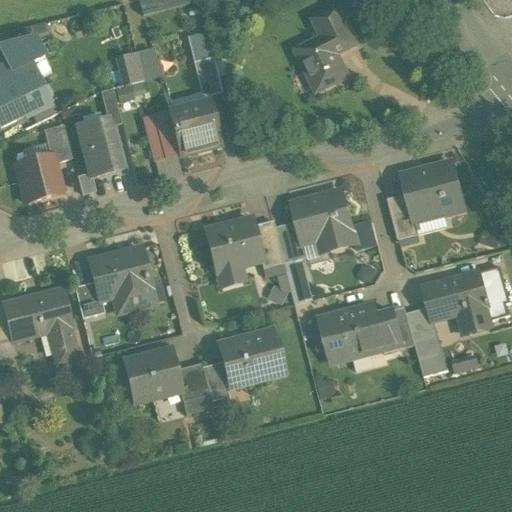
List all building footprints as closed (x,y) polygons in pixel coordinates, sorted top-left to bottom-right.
[(317,101),(355,84),(345,61),(365,51),(346,10),(314,24),(321,40),(295,52),(317,101)] [(1,42),(12,65),(34,54),(39,64),(51,59),(42,30),(1,42)] [(12,65),(0,71),(0,118),(1,120),(23,109),(32,126),(63,109),(39,64),(34,54),(12,65)] [(212,97),(214,106),(227,103),(217,63),(198,68),(206,98),(212,97)] [(206,98),(174,107),(189,162),(226,151),(214,106),(212,97),(206,98)] [(118,121),(81,130),(95,184),(131,175),(118,121)] [(51,135),(57,156),(60,168),(76,164),(67,131),(51,135)] [(57,156),(19,165),(29,209),(67,200),(60,168),(57,156)] [(455,169),(407,181),(413,205),(420,233),(468,221),(455,169)] [(352,197),(297,210),(302,231),(307,250),(323,246),(327,261),(365,252),(352,197)] [(420,233),(413,205),(396,210),(405,244),(422,239),(420,233)] [(257,222),(210,233),(222,282),(269,270),(260,234),(257,222)] [(280,229),(260,234),(269,270),(269,273),(290,268),(282,236),(280,229)] [(307,250),(302,231),(282,236),(290,268),(291,272),(311,266),(307,250)] [(161,313),(157,298),(162,297),(151,251),(90,266),(96,289),(78,294),(85,325),(108,319),(106,310),(116,308),(120,323),(161,313)] [(490,280),(429,295),(438,331),(462,325),(466,342),(502,334),(490,280)] [(68,297),(10,311),(21,357),(47,351),(53,377),(86,369),(68,297)] [(384,318),(381,308),(324,323),(315,325),(322,353),(329,351),(334,372),(409,352),(399,314),(384,318)] [(0,362),(21,357),(10,311),(0,313),(0,362)] [(433,314),(411,320),(422,360),(444,355),(433,314)] [(280,334),(223,348),(229,371),(236,397),(292,383),(280,334)] [(180,375),(174,352),(123,366),(136,412),(186,398),(180,375)] [(208,376),(206,369),(180,375),(186,398),(191,421),(217,415),(208,376)] [(229,371),(208,376),(217,415),(239,410),(236,397),(229,371)] [(2,398),(0,398),(0,430),(9,428),(2,398)]
